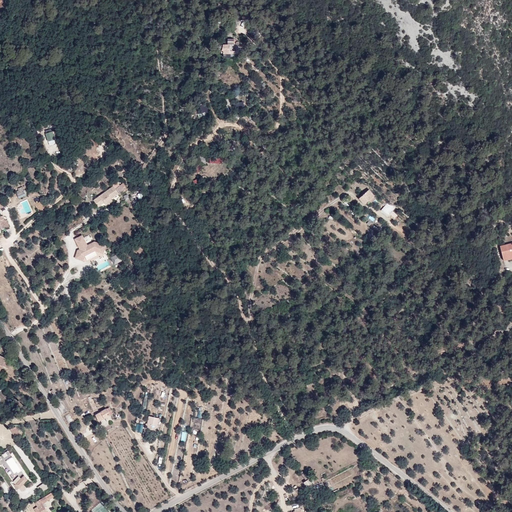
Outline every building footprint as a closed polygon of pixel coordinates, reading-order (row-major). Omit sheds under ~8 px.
[(257,30),(254,34),(261,40),(264,36),(257,30)] [(232,57),(235,36),(227,35),(226,45),(221,44),(220,50),(226,51),(225,56),(232,57)] [(249,118),(252,123),(257,119),(255,114),(249,118)] [(210,159),(202,155),(199,162),(207,166),(210,159)] [(117,189),(119,194),(128,187),(125,183),(117,189)] [(112,186),(93,200),(98,207),(104,203),(105,205),(106,206),(112,202),(111,199),(118,194),(112,186)] [(375,186),(369,190),(374,196),(379,191),(375,186)] [(16,191),(18,198),(26,196),(23,188),(16,191)] [(374,196),(369,190),(365,194),(370,200),(375,196),(374,196)] [(381,210),(388,217),(390,214),(394,218),(397,215),(392,211),(394,208),(387,203),(381,210)] [(74,239),(75,240),(79,248),(77,251),(75,260),(83,261),(84,256),(94,251),(103,253),(105,245),(94,242),(87,245),(82,235),(74,239)] [(511,243),(499,247),(502,261),(511,258),(511,243)] [(145,250),(140,246),(135,251),(139,256),(145,250)] [(9,368),(12,361),(13,359),(5,356),(4,356),(0,354),(0,370),(2,372),(5,366),(9,368)] [(96,416),(99,422),(109,416),(107,411),(107,410),(96,416)] [(13,436),(19,433),(16,426),(10,429),(13,436)] [(5,460),(11,456),(8,451),(2,455),(5,460)] [(315,471),(314,472),(310,467),(305,471),(307,472),(304,475),(306,481),(310,485),(311,484),(314,488),(318,487),(324,482),(315,471)] [(24,476),(14,485),(18,490),(28,481),(24,476)] [(41,493),(48,488),(44,483),(37,487),(41,493)] [(108,511),(100,503),(91,511),(92,511),(108,511)]
